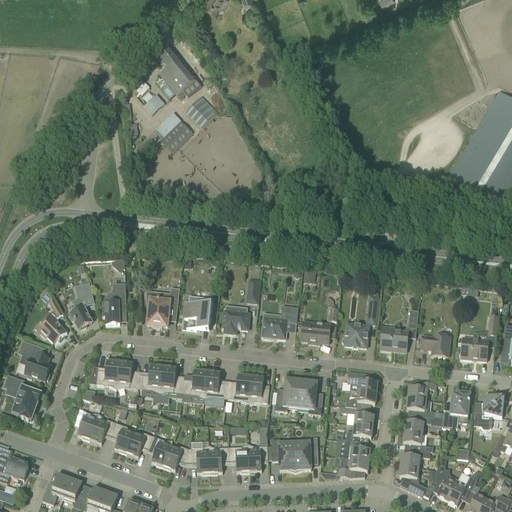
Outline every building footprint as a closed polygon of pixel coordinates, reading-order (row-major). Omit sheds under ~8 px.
[(223,0),(204,0),(200,6),(214,15),(223,0)] [(182,45),(187,42),(180,32),(176,36),(182,45)] [(170,49),(156,60),(164,71),(159,75),(177,98),(182,93),(189,101),(202,90),(170,49)] [(130,87),(136,93),(142,98),(150,89),(144,84),(145,83),(138,78),(130,87)] [(149,104),(146,107),(155,116),(166,105),(157,96),(154,99),(149,95),(144,100),(149,104)] [(511,189),(511,102),(499,95),(447,181),(499,211),(511,189)] [(202,131),(214,118),(217,115),(201,99),(198,101),(185,114),(202,131)] [(179,124),(180,123),(173,117),(172,116),(155,133),(163,140),(179,124)] [(179,124),(161,143),(172,155),(176,151),(191,135),(179,124)] [(144,143),(150,149),(152,151),(163,140),(155,133),(155,132),(144,143)] [(124,272),(124,262),(114,263),(114,264),(122,272),(124,272)] [(256,304),(258,284),(250,283),(248,303),(256,304)] [(74,323),(78,332),(80,331),(81,332),(86,330),(85,328),(92,325),(83,309),(86,308),(94,306),(92,296),(89,286),(82,288),(84,298),(72,304),(76,312),(68,316),(72,324),(74,323)] [(126,314),(125,287),(114,287),(113,288),(113,304),(103,305),(103,319),(105,319),(105,327),(120,327),(119,314),(126,314)] [(152,328),(152,329),(153,330),(154,330),(155,331),(156,331),(157,331),(158,331),(159,331),(160,331),(161,330),(162,331),(162,329),(167,329),(169,312),(177,313),(179,292),(171,291),(170,296),(160,295),(159,303),(146,302),(147,314),(148,315),(147,327),(152,328)] [(202,323),(210,324),(211,314),(212,301),(189,299),(188,305),(189,305),(188,312),(184,312),(183,321),(197,322),(196,330),(202,331),(202,323)] [(376,317),(378,299),(370,299),(368,317),(376,317)] [(47,340),(55,348),(58,344),(60,346),(65,340),(63,339),(67,336),(56,325),(58,323),(56,322),(57,320),(57,321),(63,318),(54,303),(49,306),(53,313),(35,331),(45,341),(47,340)] [(235,330),(246,331),(248,316),(246,316),(247,311),(233,309),(233,314),(224,313),(223,326),(227,326),(226,334),(234,335),(235,330)] [(285,342),(287,325),(296,326),(298,311),(282,309),(281,319),(273,318),(273,320),(263,319),(261,340),(263,340),(264,341),(269,341),(270,341),(285,342)] [(329,323),(337,324),(338,312),(330,311),(329,323)] [(408,330),(416,331),(418,313),(410,312),(408,330)] [(488,338),(496,339),(498,320),(490,319),(488,338)] [(316,345),(328,347),(330,327),(303,324),(300,344),(308,345),(308,346),(316,347),(316,345)] [(358,350),(366,351),(368,329),(346,326),(345,340),(343,340),(342,342),(341,344),(342,346),(344,347),(344,349),(352,349),(352,350),(358,351),(358,350)] [(511,330),(504,330),(500,366),(509,367),(509,366),(511,366),(511,330)] [(406,353),(407,343),(408,335),(382,332),(380,352),(391,354),(391,351),(406,353)] [(433,340),(422,339),(421,341),(420,351),(428,352),(428,351),(432,351),(431,358),(447,360),(450,340),(433,338),(433,340)] [(486,364),(487,354),(488,343),(463,340),(460,361),(471,363),(472,361),(478,362),(478,363),(486,364)] [(31,380),(45,385),(46,383),(48,383),(50,378),(48,377),(51,369),(47,368),(49,361),(38,357),(40,350),(22,344),(20,351),(21,352),(20,356),(23,357),(19,366),(29,369),(26,378),(28,379),(28,381),(31,382),(31,380)] [(88,386),(96,387),(108,389),(116,392),(119,364),(112,363),(111,364),(106,363),(105,374),(93,372),(88,386)] [(127,364),(119,364),(116,392),(125,390),(137,392),(139,377),(131,377),(132,366),(127,365),(127,364)] [(160,397),(163,368),(155,367),(155,368),(150,368),(149,379),(141,378),(140,392),(152,394),(159,397),(160,397)] [(171,369),(163,368),(160,397),(161,397),(168,395),(181,397),(183,382),(175,381),(176,371),(171,370),(171,369)] [(204,402),(207,373),(199,372),(199,373),(194,372),(192,383),(185,382),(183,403),(190,404),(191,398),(196,398),(203,402),(204,402)] [(215,374),(207,373),(204,402),(212,400),(225,401),(226,387),(219,386),(220,375),(215,375),(215,374)] [(358,394),(376,396),(377,385),(365,383),(366,377),(348,375),(347,387),(359,388),(358,394)] [(247,406),(251,378),(243,377),(243,378),(237,377),(236,388),(228,387),(227,402),(240,403),(247,406)] [(22,390),(24,384),(7,378),(4,388),(14,391),(11,399),(18,401),(12,416),(20,419),(29,423),(29,422),(31,423),(35,413),(34,412),(36,406),(37,406),(41,396),(22,390)] [(251,378),(247,406),(248,406),(256,405),(267,406),(269,392),(262,391),(264,380),(258,379),(251,378)] [(298,411),(301,382),(293,383),(285,382),(284,392),(277,391),(275,413),(287,415),(288,410),(298,411)] [(309,385),(301,382),(298,411),(309,412),(308,417),(320,418),(323,397),(316,396),(317,386),(309,385)] [(409,390),(408,401),(426,403),(426,397),(428,397),(431,395),(431,393),(435,393),(436,387),(420,385),(420,391),(409,390)] [(346,403),(345,410),(353,411),(359,411),(359,406),(375,408),(376,396),(358,394),(357,400),(346,403)] [(468,407),(469,397),(467,397),(465,395),(462,395),(460,396),(457,396),(457,398),(452,397),(451,407),(451,414),(443,413),(441,431),(457,433),(457,425),(466,426),(468,407)] [(502,421),(503,408),(504,403),(503,403),(502,402),(502,401),(484,399),(482,416),(474,415),(472,429),(481,429),(483,432),(488,433),(491,431),(492,420),(502,421)] [(431,404),(426,403),(408,401),(406,413),(418,414),(418,419),(431,421),(432,414),(430,414),(431,404)] [(82,441),(89,444),(99,417),(98,417),(91,417),(79,413),(74,426),(81,429),(77,439),(82,441)] [(110,439),(115,426),(104,422),(99,417),(89,444),(96,447),(97,446),(101,448),(105,437),(110,439)] [(355,417),(354,428),(372,430),(373,419),(364,417),(355,417)] [(422,437),(423,426),(431,427),(432,421),(431,421),(418,419),(417,425),(405,424),(404,435),(422,437)] [(126,457),(133,437),(127,434),(129,430),(117,426),(112,440),(118,442),(114,452),(119,454),(118,455),(126,457)] [(346,438),(345,444),(357,445),(357,440),(371,441),(372,430),(354,428),(353,439),(346,438)] [(511,452),(511,429),(506,441),(501,438),(494,453),(499,456),(500,453),(504,455),(507,450),(511,452)] [(139,439),(133,437),(126,457),(133,460),(133,459),(138,461),(142,451),(147,453),(152,439),(141,435),(139,439)] [(422,437),(404,435),(403,446),(414,448),(414,453),(426,454),(427,438),(422,437)] [(173,444),(172,443),(169,443),(165,444),(154,440),(149,453),(155,455),(151,465),(156,467),(155,468),(163,471),(170,450),(173,444)] [(318,462),(317,452),(317,440),(304,441),(304,446),(294,446),(295,476),(303,473),(311,473),(310,463),(318,462)] [(287,474),(295,476),(294,446),(283,447),(283,442),(271,442),(272,464),(279,464),(279,474),(287,474)] [(343,461),(368,464),(370,452),(360,451),(361,446),(363,447),(363,446),(357,445),(345,444),(343,461)] [(241,476),(249,476),(248,447),(247,447),(241,450),(229,450),(230,465),(235,465),(236,476),(241,475),(241,476)] [(267,449),(254,450),(248,447),(249,476),(257,476),(257,475),(261,475),(261,464),(268,464),(267,449)] [(187,466),(189,452),(178,448),(176,452),(170,450),(163,471),(170,473),(175,474),(179,464),(186,467),(187,466)] [(210,477),(209,448),(208,448),(202,451),(189,452),(187,466),(196,466),(197,477),(202,477),(202,478),(210,477)] [(209,448),(210,477),(217,477),(217,476),(222,476),(222,465),(228,465),(227,451),(215,451),(209,448)] [(24,476),(26,470),(28,466),(10,460),(12,454),(0,449),(0,482),(7,485),(6,486),(7,486),(10,478),(13,479),(12,481),(17,483),(18,481),(24,483),(26,477),(24,476)] [(401,457),(400,469),(418,471),(419,460),(429,461),(430,455),(426,454),(414,453),(413,459),(401,457)] [(368,464),(343,461),(340,461),(339,471),(338,480),(350,481),(351,473),(367,475),(368,464)] [(417,487),(417,482),(418,471),(400,469),(399,480),(410,481),(410,485),(411,485),(407,493),(422,500),(426,492),(417,487)] [(437,469),(437,474),(436,484),(443,488),(437,499),(447,504),(458,482),(449,478),(449,473),(445,473),(445,470),(437,469)] [(336,480),(337,473),(322,471),(321,478),(336,480)] [(57,498),(63,500),(70,481),(59,475),(59,476),(58,478),(55,487),(49,485),(42,504),(53,508),(57,498)] [(457,509),(466,492),(471,495),(472,492),(475,488),(477,483),(470,479),(466,487),(464,486),(462,489),(456,487),(456,486),(447,504),(457,509)] [(78,511),(79,511),(83,501),(77,499),(81,486),(82,484),(70,481),(63,500),(75,504),(73,510),(78,511)] [(89,503),(83,501),(79,511),(86,511),(87,509),(95,511),(99,511),(106,494),(95,488),(94,489),(95,489),(94,491),(89,503)] [(0,492),(0,502),(12,507),(15,498),(13,498),(4,494),(0,492)] [(106,494),(99,511),(114,511),(113,511),(117,499),(118,497),(118,496),(106,494)] [(480,511),(486,502),(476,497),(468,511),(480,511)] [(493,511),(494,511),(495,511),(500,511),(506,501),(500,498),(498,502),(495,500),(491,505),(486,502),(480,511),(493,511)] [(126,511),(139,511),(141,507),(130,501),(130,502),(129,504),(126,511)] [(511,511),(511,509),(510,508),(511,504),(506,501),(500,511),(511,511)]
